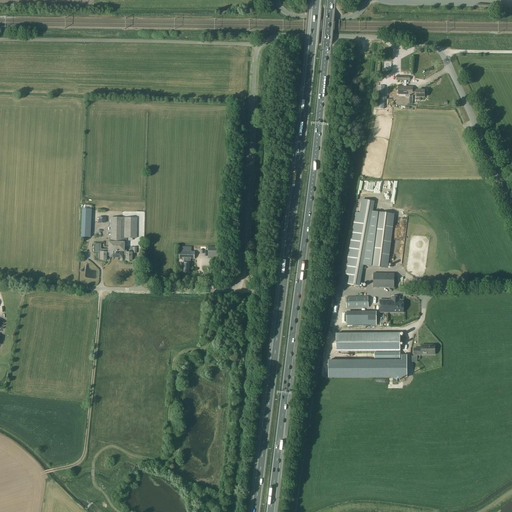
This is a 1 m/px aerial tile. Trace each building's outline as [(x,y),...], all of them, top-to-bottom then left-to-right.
[(406,87),(406,81),(406,80),(404,80),(404,81),(404,87),(398,86),(398,94),(405,95),(407,95),(407,87),(406,87)] [(384,109),(384,95),(384,86),(378,86),(378,99),(376,99),(376,109),(384,109)] [(407,87),(407,95),(405,95),(405,97),(409,97),(409,104),(412,104),(412,101),(410,101),(410,97),(410,95),(416,95),(416,97),(424,97),(424,90),(416,90),(416,91),(412,90),(412,87),(407,87)] [(362,199),(359,214),(360,214),(348,284),(360,286),(364,265),(388,268),(394,214),(377,212),(373,210),(374,202),(362,199)] [(82,209),(80,237),(81,237),(81,239),(85,239),(85,238),(90,238),(91,209),(82,209)] [(94,244),(93,252),(99,252),(98,260),(100,260),(103,260),(103,261),(105,261),(105,260),(106,260),(106,256),(109,256),(109,257),(122,258),(122,255),(126,255),(126,260),(132,261),(132,253),(136,253),(136,247),(130,247),(130,253),(126,252),(126,250),(124,250),(124,248),(125,248),(125,245),(124,245),(124,242),(126,242),(126,238),(136,238),(137,218),(111,217),(110,242),(108,242),(108,248),(108,250),(100,250),(101,244),(94,244)] [(179,251),(179,258),(183,259),(183,272),(190,273),(190,259),(194,259),(194,252),(191,252),(192,247),(180,247),(179,251)] [(218,247),(208,247),(208,256),(218,256),(218,247)] [(373,273),(373,288),(394,288),(394,273),(373,273)] [(368,296),(346,297),(346,308),(368,308),(368,296)] [(392,300),(380,300),(380,312),(403,313),(403,300),(398,300),(398,297),(392,297),(392,300)] [(376,311),(346,312),(346,325),(353,325),(360,325),(376,325),(376,311)] [(400,333),(336,334),(336,352),(374,351),(400,351),(400,333)] [(421,345),(421,348),(414,349),(414,355),(421,355),(421,354),(435,354),(435,345),(421,345)] [(400,359),(400,351),(374,351),(374,360),(400,359)] [(401,360),(328,360),(328,378),(407,378),(407,355),(401,355),(401,360)]
